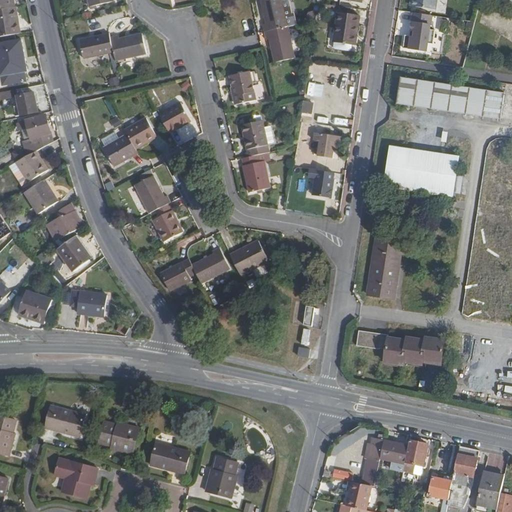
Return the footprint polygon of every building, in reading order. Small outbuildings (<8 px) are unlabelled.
[(266,33),(291,27),(284,0),(265,0),(262,1),(267,24),(265,25),(266,33)] [(436,9),(437,0),(412,0),(412,6),(436,9)] [(22,33),(17,6),(0,9),(0,35),(0,37),(22,33)] [(361,16),(362,9),(340,6),(335,42),(353,44),(356,45),(359,27),(361,27),(362,16),(361,16)] [(433,15),(414,13),(411,31),(415,31),(414,36),(410,36),(406,35),(404,48),(427,52),(428,43),(433,44),(436,30),(430,30),(433,15)] [(298,56),(291,27),(266,33),(268,41),(271,41),(276,61),(298,56)] [(112,37),(111,33),(81,40),(85,58),(115,52),(112,37)] [(112,37),(115,52),(117,61),(148,54),(143,33),(121,38),(121,35),(112,37)] [(13,48),(9,49),(14,70),(17,70),(19,79),(24,78),(25,83),(32,82),(29,67),(24,68),(22,60),(29,58),(28,52),(25,53),(24,46),(26,45),(25,39),(12,42),(13,48)] [(352,51),(353,44),(335,42),(334,48),(352,51)] [(311,64),(309,75),(331,77),(332,67),(311,64)] [(331,77),(351,79),(352,71),(332,69),(331,77)] [(259,102),(251,73),(231,77),(238,106),(259,102)] [(503,119),(507,92),(403,75),(399,102),(503,119)] [(39,111),(36,92),(16,95),(21,114),(39,111)] [(182,103),(161,115),(172,134),(193,122),(182,103)] [(37,151),(49,144),(47,134),(52,132),(47,114),(28,119),(37,151)] [(148,118),(127,130),(129,134),(137,149),(159,137),(148,118)] [(252,157),(259,155),(272,152),(264,121),(245,125),(252,157)] [(334,149),(336,135),(315,132),(314,139),(320,140),(318,155),(333,156),(334,149)] [(115,165),(139,153),(137,149),(129,134),(105,147),(115,165)] [(456,196),(463,156),(392,145),(386,185),(456,196)] [(49,169),(37,151),(18,161),(30,181),(49,169)] [(252,157),(245,159),(253,192),(274,187),(267,161),(261,162),(259,155),(252,157)] [(511,161),(493,158),(477,265),(511,270),(511,161)] [(332,178),(333,173),(308,169),(307,176),(314,177),(311,195),(333,199),(334,189),(330,188),(332,178)] [(136,185),(150,213),(157,210),(170,203),(172,202),(168,195),(165,195),(155,175),(136,185)] [(59,202),(45,180),(26,192),(40,214),(59,202)] [(292,189),(290,202),(296,203),(298,190),(292,189)] [(185,232),(170,203),(157,210),(160,216),(155,219),(167,242),(185,232)] [(85,226),(73,205),(58,213),(60,217),(46,224),(56,242),(85,226)] [(0,240),(0,250),(2,254),(17,240),(1,212),(0,212),(0,239),(1,240),(0,240)] [(397,297),(405,240),(379,236),(369,293),(397,297)] [(85,251),(75,237),(58,250),(75,272),(93,259),(87,250),(85,251)] [(233,255),(243,276),(270,261),(261,241),(233,255)] [(198,272),(204,285),(233,270),(222,247),(215,251),(217,253),(194,265),(198,272)] [(191,276),(198,272),(194,265),(191,260),(163,274),(172,291),(193,280),(191,276)] [(0,304),(12,291),(0,280),(0,304)] [(45,323),(52,299),(26,291),(19,314),(45,323)] [(105,316),(108,295),(73,291),(71,306),(78,307),(78,313),(105,316)] [(314,322),(316,308),(307,307),(306,321),(314,322)] [(309,344),(311,330),(305,329),(302,343),(309,344)] [(444,364),(448,339),(430,336),(430,339),(410,336),(410,339),(393,337),(391,333),(363,330),(361,344),(390,348),(388,361),(406,364),(407,361),(426,364),(427,362),(444,364)] [(309,357),(311,349),(300,348),(298,355),(309,357)] [(79,436),(85,414),(51,406),(45,427),(79,436)] [(12,433),(16,421),(0,416),(0,453),(9,456),(15,434),(12,433)] [(132,454),(139,428),(117,423),(117,425),(104,422),(99,442),(112,445),(111,448),(132,454)] [(367,456),(371,457),(372,457),(376,438),(372,437),(367,456)] [(371,457),(368,467),(377,481),(382,458),(386,440),(376,438),(372,457),(371,457)] [(386,440),(382,458),(406,463),(410,445),(386,440)] [(411,441),(410,445),(406,463),(425,467),(429,446),(411,441)] [(184,474),(190,453),(157,444),(151,465),(184,474)] [(471,492),(480,451),(461,447),(454,477),(453,482),(448,505),(448,506),(452,507),(457,483),(467,485),(466,491),(471,492)] [(94,485),(98,469),(59,458),(55,474),(66,478),(62,492),(86,498),(90,484),(94,485)] [(234,476),(237,463),(218,458),(215,471),(212,470),(206,491),(232,498),(237,477),(234,476)] [(377,481),(368,467),(364,486),(370,487),(375,489),(377,481)] [(331,479),(352,480),(352,471),(332,470),(331,479)] [(497,511),(506,474),(486,470),(478,506),(489,508),(488,511),(497,511)] [(445,504),(448,505),(453,482),(444,480),(434,478),(430,495),(446,499),(445,504)] [(353,483),(347,508),(364,511),(370,487),(364,486),(353,483)] [(511,511),(511,496),(503,495),(499,511),(511,511)] [(245,502),(243,511),(244,511),(252,511),(254,504),(245,502)]
